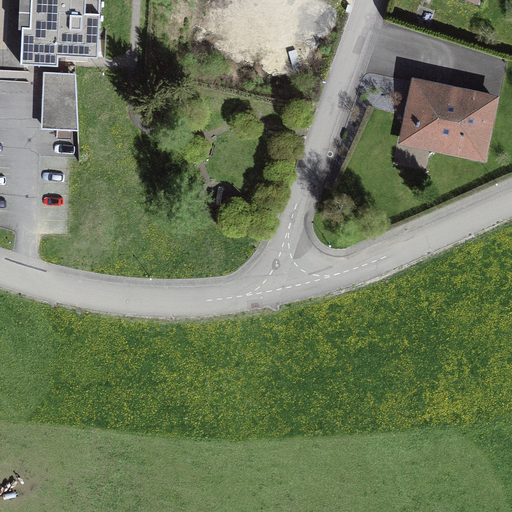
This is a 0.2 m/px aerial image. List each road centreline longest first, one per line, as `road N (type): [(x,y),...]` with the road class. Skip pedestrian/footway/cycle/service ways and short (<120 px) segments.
road 1 (residential): [(255,293),(368,0)]
road 2 (residential): [(255,293),(395,252),(511,198)]
road 3 (residential): [(0,269),(78,293),(194,306),(255,293)]
